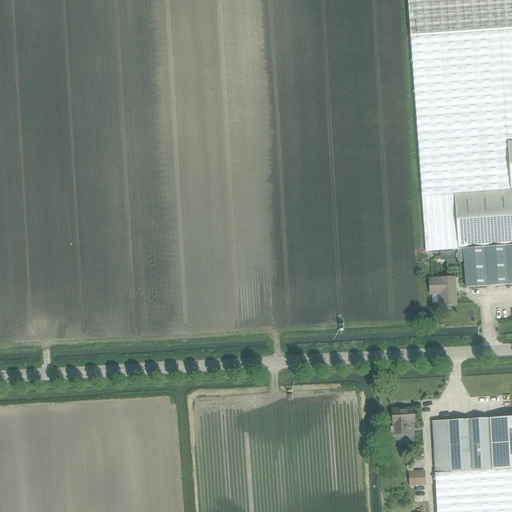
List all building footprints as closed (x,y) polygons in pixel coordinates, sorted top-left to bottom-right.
[(511,0),(407,0),(410,37),(511,29),(511,0)] [(511,29),(410,37),(421,196),(453,194),(510,190),(507,143),(511,142),(511,29)] [(453,194),(457,249),(511,245),(511,189),(510,190),(453,194)] [(453,194),(421,196),(425,252),(457,249),(453,194)] [(466,288),(511,284),(511,245),(457,249),(458,262),(464,262),(466,288)] [(430,279),(430,294),(440,294),(441,305),(456,304),(455,278),(430,279)] [(477,414),(508,415),(508,407),(507,407),(507,399),(477,399),(477,414)] [(393,424),(394,435),(409,434),(408,423),(414,423),(413,408),(401,409),(391,409),(392,424),(393,424)] [(511,511),(511,417),(432,422),(435,472),(434,472),(436,511),(511,511)] [(425,485),(425,474),(409,475),(410,485),(425,485)]
